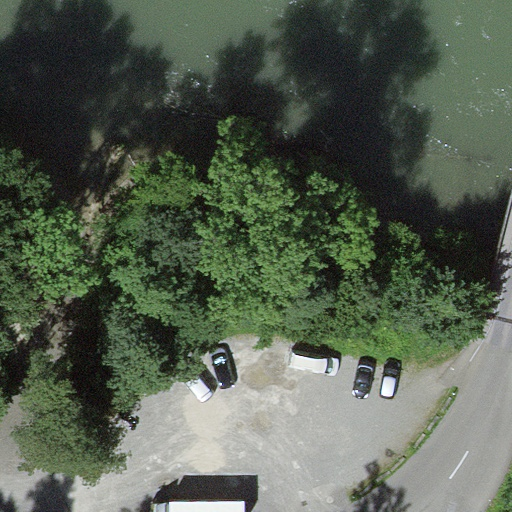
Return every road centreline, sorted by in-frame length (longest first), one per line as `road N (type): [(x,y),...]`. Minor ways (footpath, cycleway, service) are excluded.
road 1 (tertiary): [(511,316),(465,458),(418,511)]
road 2 (track): [(72,286),(0,483)]
